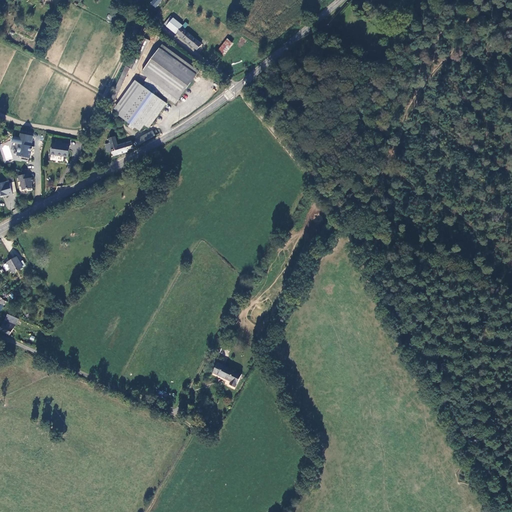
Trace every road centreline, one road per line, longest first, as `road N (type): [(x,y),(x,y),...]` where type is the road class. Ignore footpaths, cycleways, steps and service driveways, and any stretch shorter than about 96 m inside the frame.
road 1 (secondary): [(0,228),(236,89)]
road 2 (unclassified): [(131,0),(236,89)]
road 3 (secondary): [(236,89),(339,0)]
